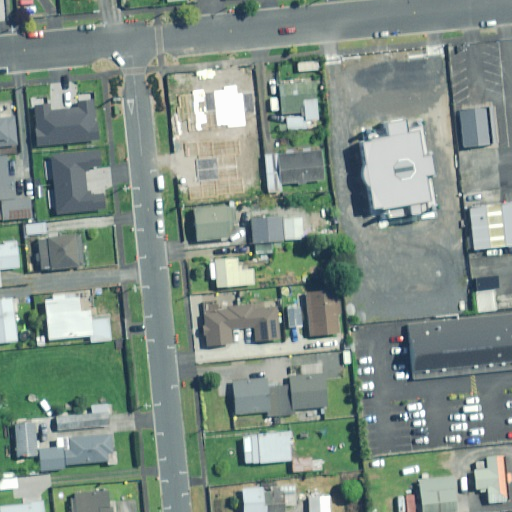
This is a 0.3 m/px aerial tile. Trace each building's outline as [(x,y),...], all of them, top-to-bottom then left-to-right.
[(318,70),(317,62),(298,64),(298,72),(318,70)] [(446,78),(403,81),(406,117),(449,113),(446,78)] [(242,103),(241,95),(214,97),(218,152),(237,150),(236,139),(257,138),(254,102),(242,103)] [(281,114),(285,114),(286,130),(316,128),(316,120),(318,119),(317,100),(280,102),(281,114)] [(84,147),(80,106),(43,109),(48,158),(62,156),(61,149),(84,147)] [(498,114),(466,116),(469,153),(501,150),(498,114)] [(0,148),(16,147),(14,119),(5,119),(0,119),(0,148)] [(443,190),(459,188),(451,125),(428,128),(436,191),(443,190)] [(380,210),(387,210),(388,218),(427,213),(418,152),(415,127),(384,131),(385,139),(367,141),(360,142),(363,164),(362,165),(362,166),(361,168),(361,170),(360,171),(360,173),(360,174),(361,176),(361,178),(361,179),(362,181),(363,182),(364,183),(365,184),(366,186),(370,209),(380,208),(380,210)] [(262,166),(261,146),(243,147),(245,167),(262,166)] [(323,182),(321,152),(265,155),(268,193),(281,192),(281,185),(323,182)] [(0,194),(9,194),(6,155),(0,155),(0,194)] [(247,198),(245,172),(239,172),(238,161),(220,162),(205,163),(205,171),(194,172),(196,201),(247,198)] [(81,170),(68,170),(68,179),(81,179),(81,170)] [(0,201),(0,213),(8,212),(9,220),(34,217),(31,198),(0,201)] [(235,225),(234,204),(194,208),(197,241),(229,238),(228,225),(235,225)] [(511,236),(510,210),(477,213),(481,255),(511,252),(511,236)] [(251,219),(253,244),(254,255),(275,253),(274,242),(302,239),(300,218),(281,220),(280,216),(251,219)] [(49,233),(48,223),(25,225),(25,235),(49,233)] [(82,266),(78,234),(38,240),(42,271),(82,266)] [(0,287),(2,288),(0,271),(0,269),(20,267),(16,243),(0,244),(0,287)] [(239,271),(238,259),(209,261),(210,279),(216,278),(217,288),(254,285),(253,270),(239,271)] [(341,269),(309,271),(312,319),(343,317),(341,269)] [(284,288),(206,293),(209,331),(286,320),(284,288)] [(80,312),(78,295),(44,298),(48,340),(89,336),(90,343),(111,341),(109,317),(91,319),(90,311),(80,312)] [(0,342),(17,341),(13,299),(0,300),(0,342)] [(511,314),(407,327),(412,381),(511,370),(511,314)] [(328,408),(327,375),(289,377),(289,386),(267,387),(267,379),(233,381),(235,414),(268,412),(268,416),(294,415),(294,410),(328,408)] [(111,415),(110,404),(91,406),(92,414),(56,417),(57,431),(109,426),(108,415),(111,415)] [(36,456),(35,422),(15,424),(17,457),(36,456)] [(290,461),(288,433),(243,437),(245,464),(290,461)] [(115,461),(113,434),(68,439),(69,447),(39,450),(41,471),(63,469),(63,466),(115,461)] [(502,453),(485,454),(486,469),(474,470),(476,493),(488,492),(489,504),(506,502),(502,453)] [(322,458),(292,460),(293,472),(323,470),(322,458)] [(0,490),(18,490),(18,478),(14,478),(14,474),(0,474),(0,490)] [(295,505),(294,482),(262,484),(262,488),(242,489),(243,511),(285,511),(285,505),(295,505)] [(465,511),(462,482),(430,486),(432,511),(465,511)] [(109,509),(108,491),(75,493),(75,511),(112,511),(113,508),(109,509)] [(329,511),(329,496),(309,496),(309,511),(329,511)] [(44,511),(43,503),(0,507),(0,511),(44,511)]
